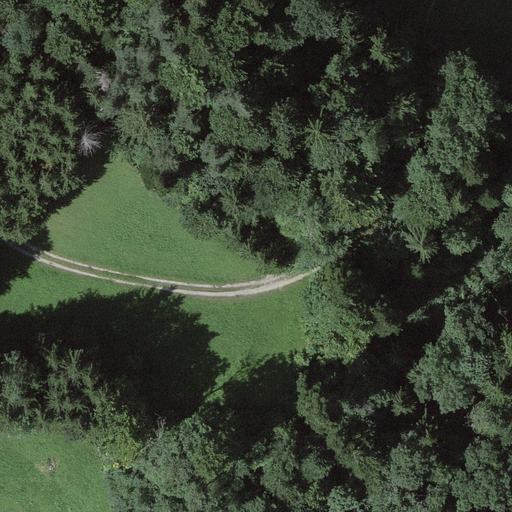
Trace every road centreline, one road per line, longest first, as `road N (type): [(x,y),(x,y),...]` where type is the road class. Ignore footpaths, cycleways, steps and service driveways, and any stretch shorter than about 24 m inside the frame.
road 1 (track): [(426,0),(388,181),(364,219),(306,271),(237,290),(199,289),(66,269),(0,230)]
road 2 (track): [(83,0),(90,67),(125,149),(168,192),(306,271)]
